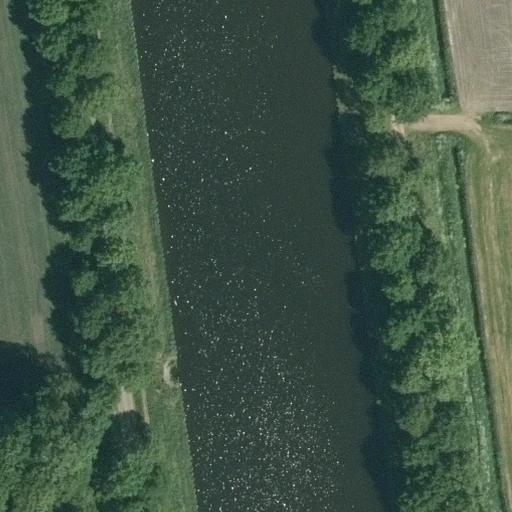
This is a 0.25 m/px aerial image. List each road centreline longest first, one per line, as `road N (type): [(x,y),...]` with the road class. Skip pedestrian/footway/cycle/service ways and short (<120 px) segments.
road 1 (track): [(455,511),(383,0)]
road 2 (unclassified): [(140,511),(74,0)]
